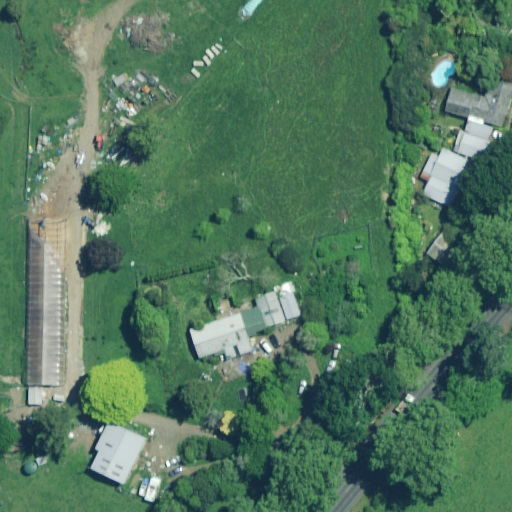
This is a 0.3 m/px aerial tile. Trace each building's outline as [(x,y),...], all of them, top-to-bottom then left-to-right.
[(484,122),(494,125),(503,127),(511,93),(511,84),(492,79),(490,88),(478,85),(476,95),(451,89),(445,112),(469,118),(468,121),(466,131),(460,130),(454,151),(484,159),(493,128),(483,125),(484,122)] [(473,163),(443,149),(439,157),(432,154),(424,171),(433,175),(424,195),(452,208),(473,163)] [(63,387),(66,220),(29,219),(25,386),(63,387)] [(461,247),(443,233),(427,254),(446,268),(461,247)] [(251,337),(257,335),(256,333),(276,326),(288,321),(303,316),(291,283),(276,288),(264,293),(240,301),(244,313),(242,313),(191,332),(201,359),(215,354),(216,357),(226,354),(228,360),(253,351),(248,338),(251,337)] [(41,405),(42,389),(29,388),(28,405),(41,405)] [(146,439),(110,423),(98,450),(101,451),(93,469),(125,485),(146,439)]
